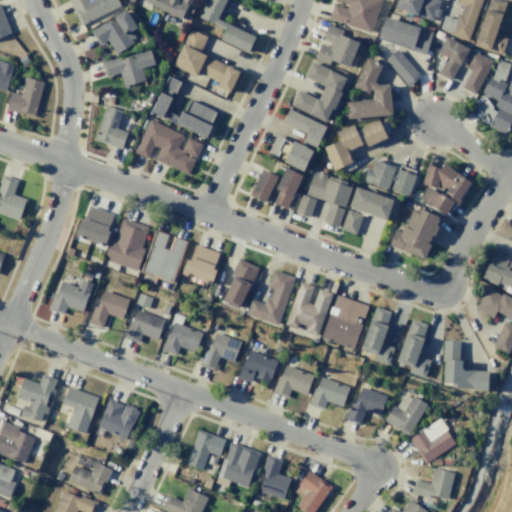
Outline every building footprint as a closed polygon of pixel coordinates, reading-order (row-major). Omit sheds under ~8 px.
[(116,0),(119,6),(81,25),(68,0),(116,0)] [(178,0),(180,1),(180,0),(192,0),(197,2),(187,22),(145,2),(146,0),(178,0)] [(206,0),(225,0),(217,18),(255,37),(247,53),(220,39),(225,29),(198,17),(206,0)] [(381,0),(370,33),(327,18),(332,4),(346,9),(348,4),(336,0),(381,0)] [(439,0),(437,9),(440,10),(438,18),(434,16),(433,22),(394,8),(396,0),(439,0)] [(455,0),(481,0),(467,41),(449,35),(450,32),(439,28),(443,15),(454,19),(456,14),(459,15),(462,6),(454,4),(455,0)] [(488,0),(502,0),(506,1),(494,35),(506,39),(500,55),(473,45),(488,0)] [(0,4),(11,32),(0,36),(0,4)] [(125,9),(136,27),(130,31),(134,37),(131,39),(134,43),(115,54),(106,40),(99,44),(90,31),(125,9)] [(384,17),(432,32),(424,54),(377,39),(384,17)] [(328,24),(342,30),(340,35),(358,43),(348,67),(330,60),(328,64),(314,58),(320,44),(332,49),(334,44),(322,39),(328,24)] [(199,52),(239,72),(229,93),(216,87),(218,82),(197,72),(195,76),(172,65),(189,28),(206,36),(199,52)] [(445,37),(491,62),(474,94),(460,87),(469,70),(462,66),(467,58),(464,57),(459,64),(458,64),(450,79),(437,73),(446,56),(438,52),(445,37)] [(396,49),(419,76),(407,86),(384,59),(396,49)] [(100,61),(121,55),(122,59),(150,51),(153,64),(140,68),(144,80),(123,86),(119,73),(104,77),(100,61)] [(366,58),(380,65),(372,82),(377,84),(389,83),(391,115),(346,119),(345,101),(373,99),(372,90),(370,89),(367,94),(352,86),(366,58)] [(497,59),(509,63),(503,81),(498,79),(498,80),(505,84),(502,90),(504,91),(510,81),(511,82),(511,90),(510,94),(511,95),(511,110),(510,114),(511,115),(511,120),(504,136),(487,126),(489,124),(486,122),(487,120),(484,113),(481,115),(474,104),(484,97),(487,101),(490,96),(481,91),(489,75),(492,76),(497,59)] [(0,61),(12,65),(5,92),(0,90),(0,61)] [(311,62),(345,78),(324,121),(290,105),(297,90),(319,100),(326,87),(303,76),(311,62)] [(217,112),(211,124),(213,125),(206,139),(149,111),(159,90),(163,92),(164,88),(162,87),(167,76),(180,82),(174,93),(171,92),(169,96),(172,98),(166,111),(177,117),(181,109),(183,110),(189,98),(217,112)] [(43,82),(33,117),(5,110),(10,92),(21,95),(25,77),(43,82)] [(105,105),(122,111),(115,128),(126,132),(120,149),(92,139),(105,105)] [(288,109),(325,127),(314,149),(301,143),(305,133),(282,122),(288,109)] [(187,137),(202,144),(195,158),(192,156),(191,158),(194,160),(187,174),(168,165),(167,166),(153,160),(159,148),(152,145),(146,158),(133,152),(149,119),(182,135),(176,148),(181,150),(187,137)] [(378,119),(386,137),(367,146),(365,141),(345,150),(350,162),(333,170),(322,147),(338,140),(334,131),(353,123),(356,129),(378,119)] [(276,135),(283,138),(277,150),(279,151),(276,156),(268,151),(276,135)] [(292,141),(312,151),(302,171),(283,162),(292,141)] [(374,160),(395,168),(387,189),(363,181),(368,168),(370,169),(374,160)] [(440,168),(445,161),(459,171),(457,173),(470,182),(447,216),(430,204),(429,206),(420,200),(429,187),(439,194),(441,192),(434,187),(421,184),(426,165),(440,168)] [(284,167),(301,175),(285,208),(271,201),(276,190),(274,189),(284,167)] [(261,169),(276,177),(264,202),(249,195),(261,169)] [(397,169),(415,175),(407,196),(389,189),(397,169)] [(317,172),(326,175),(325,178),(332,180),(333,177),(346,182),(345,185),(351,187),(344,208),(305,194),(312,173),(316,175),(317,172)] [(0,180),(2,175),(16,180),(12,194),(25,199),(18,219),(0,213),(0,180)] [(355,186),(393,200),(385,220),(348,206),(355,186)] [(300,194),(315,199),(309,216),(294,211),(300,194)] [(329,204),(343,209),(337,227),(322,222),(329,204)] [(89,206),(111,214),(106,230),(108,231),(103,246),(75,236),(81,221),(83,222),(89,206)] [(347,209),(361,215),(354,235),(339,229),(347,209)] [(420,209),(438,217),(426,243),(429,245),(423,259),(400,248),(399,250),(387,245),(394,229),(400,232),(402,226),(404,227),(411,211),(418,214),(420,209)] [(122,218),(147,228),(140,248),(143,249),(136,271),(103,259),(111,237),(114,239),(122,218)] [(155,230),(168,235),(164,248),(167,249),(172,235),(187,241),(172,283),(140,271),(155,230)] [(195,244),(218,252),(212,269),(215,270),(211,284),(181,273),(186,259),(189,260),(195,244)] [(496,252),(508,258),(507,261),(510,262),(511,258),(511,289),(497,282),(496,284),(481,277),(491,255),(494,257),(496,252)] [(238,258),(258,268),(238,308),(222,300),(233,277),(229,275),(238,258)] [(272,270),(293,277),(276,325),(245,314),(250,299),(263,303),(265,297),(269,299),(273,289),(266,287),(272,270)] [(80,279),(92,283),(81,312),(66,306),(63,315),(47,309),(58,280),(77,287),(80,279)] [(300,282),(313,286),(307,303),(312,305),(318,288),(332,293),(316,336),(305,332),(307,326),(297,323),(296,328),(284,324),(300,282)] [(486,286),(511,299),(511,319),(495,311),(492,317),(474,308),(486,286)] [(103,290),(128,299),(121,319),(106,314),(101,327),(88,322),(94,305),(97,306),(103,290)] [(138,293),(151,298),(147,308),(134,303),(138,293)] [(335,294),(367,305),(352,348),(320,337),(335,294)] [(375,306),(392,312),(381,343),(393,348),(387,365),(372,359),(374,354),(360,348),(375,306)] [(135,310),(163,320),(156,340),(141,334),(138,343),(122,337),(129,318),(132,319),(135,310)] [(411,319),(427,324),(416,356),(429,361),(423,377),(408,372),(410,366),(396,361),(411,319)] [(504,320),(511,324),(511,343),(507,354),(492,347),(504,320)] [(173,322),(201,332),(193,352),(179,347),(175,356),(159,350),(166,331),(169,332),(173,322)] [(214,333),(239,342),(232,361),(218,357),(213,371),(198,365),(205,345),(209,347),(214,333)] [(487,371),(486,389),(452,387),(452,383),(443,382),(444,360),(441,360),(443,340),(459,341),(458,359),(462,360),(461,370),(487,371)] [(248,350),(277,360),(269,382),(254,377),(255,374),(253,373),(249,383),(236,378),(243,360),(244,361),(248,350)] [(284,365),(312,375),(305,395),(289,389),(286,398),(271,392),(277,375),(280,376),(284,365)] [(40,374),(56,379),(52,388),(54,389),(52,396),(47,395),(43,406),(48,407),(45,414),(42,412),(39,421),(19,414),(22,405),(28,407),(29,402),(15,397),(22,377),(37,383),(40,374)] [(320,377),(348,387),(341,406),(325,401),(322,409),(307,404),(313,386),(316,387),(320,377)] [(67,386),(97,397),(84,433),(65,427),(72,407),(61,403),(67,386)] [(360,386),(385,396),(378,416),(364,411),(358,424),(344,419),(351,400),(355,401),(360,386)] [(411,395),(426,404),(408,435),(383,420),(392,405),(402,411),(411,395)] [(124,405),(138,412),(124,441),(96,427),(101,417),(99,416),(108,398),(122,405),(118,414),(119,415),(124,405)] [(438,419),(454,444),(424,464),(408,439),(438,419)] [(0,422),(1,420),(18,427),(17,431),(34,438),(24,464),(0,454),(0,422)] [(197,429),(224,439),(218,456),(207,452),(201,469),(185,463),(197,429)] [(229,442),(258,453),(246,487),(228,481),(226,487),(214,482),(229,442)] [(266,455),(280,460),(275,474),(289,479),(282,499),(258,491),(264,473),(260,471),(266,455)] [(94,462),(110,469),(98,495),(65,480),(72,465),(90,472),(94,462)] [(0,464),(13,470),(9,481),(14,483),(7,498),(0,495),(0,464)] [(452,473),(446,498),(428,494),(428,497),(411,494),(415,480),(429,483),(433,468),(452,473)] [(307,470),(331,487),(312,511),(304,511),(296,506),(302,497),(291,489),(293,481),(297,484),(307,470)] [(205,476),(212,479),(208,489),(201,486),(205,476)] [(187,487),(206,496),(198,511),(167,511),(161,509),(168,495),(181,501),(187,487)] [(80,494),(96,502),(91,511),(82,511),(76,509),(74,511),(52,511),(62,491),(78,499),(80,494)] [(400,511),(409,499),(426,511),(387,511),(392,506),(400,511)]
